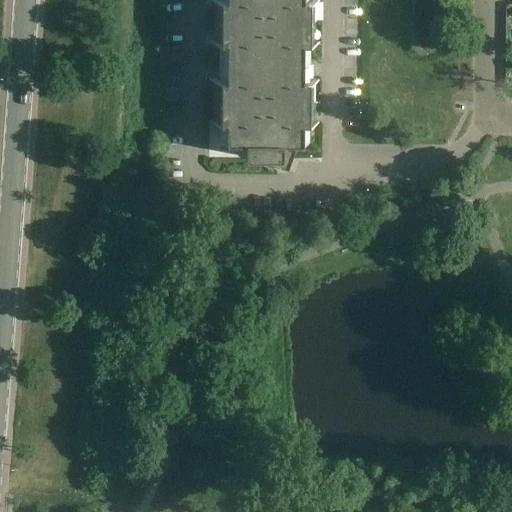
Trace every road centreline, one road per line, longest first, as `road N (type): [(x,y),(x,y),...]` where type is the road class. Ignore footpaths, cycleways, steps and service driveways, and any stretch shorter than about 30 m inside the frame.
road 1 (tertiary): [(0,350),(26,0)]
road 2 (residential): [(332,159),(319,176),(291,185),(213,185),(200,176),(191,158),(193,12)]
road 3 (residential): [(332,159),(362,164),(464,149),(497,113)]
road 4 (residential): [(333,0),(332,159)]
